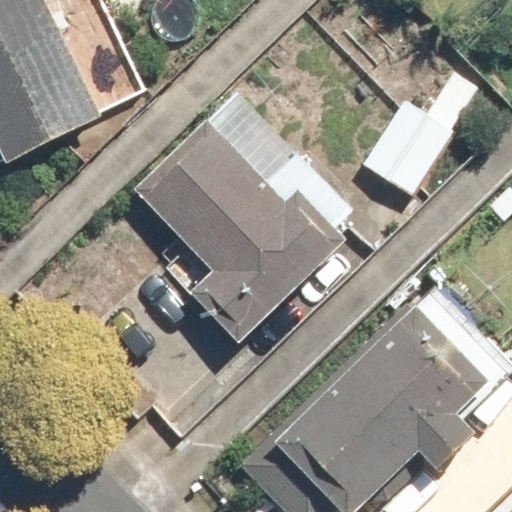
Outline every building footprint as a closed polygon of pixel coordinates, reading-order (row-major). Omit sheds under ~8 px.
[(0,0),(0,166),(23,155),(75,130),(145,97),(97,0),(44,0),(31,6),(28,0),(0,0)] [(450,140),(443,134),(472,93),(444,73),(415,115),(398,103),(353,168),(405,205),(450,140)] [(291,194),(279,205),(199,123),(125,194),(204,276),(180,299),(228,349),(253,326),(253,327),(327,256),(340,244),(291,194)] [(461,443),(442,423),(478,388),(403,311),(251,459),(302,511),(350,511),(399,464),(419,484),(461,443)] [(511,345),(500,357),(511,369),(511,345)]
